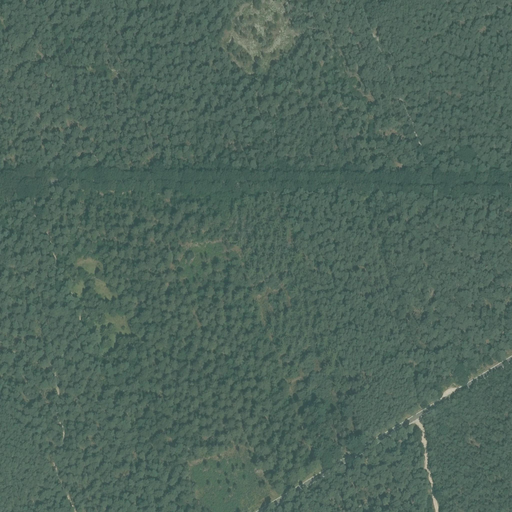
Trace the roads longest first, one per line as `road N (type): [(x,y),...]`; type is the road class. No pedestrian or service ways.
road 1 (tertiary): [(0,181),(511,188)]
road 2 (track): [(0,173),(429,170)]
road 3 (tertiary): [(260,511),(511,358)]
road 4 (track): [(72,511),(54,464),(63,436),(60,353)]
road 5 (track): [(356,0),(412,126)]
